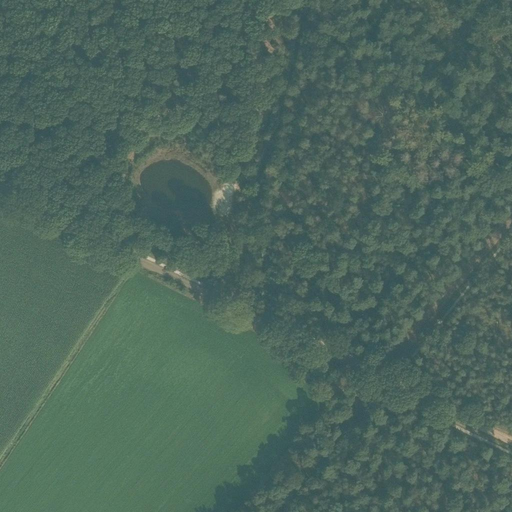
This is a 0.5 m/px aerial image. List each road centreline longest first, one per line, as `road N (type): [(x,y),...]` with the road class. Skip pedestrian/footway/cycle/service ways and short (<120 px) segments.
road 1 (track): [(221,301),(0,195)]
road 2 (track): [(511,221),(383,380)]
road 3 (track): [(383,380),(221,301)]
road 4 (track): [(383,380),(273,511)]
road 5 (track): [(511,443),(383,380)]
